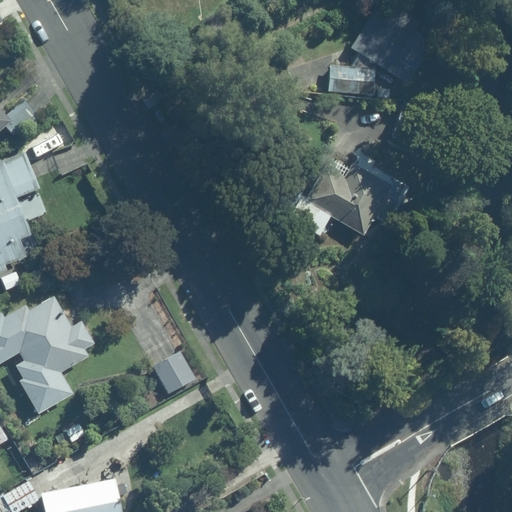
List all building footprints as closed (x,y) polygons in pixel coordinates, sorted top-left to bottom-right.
[(439,38),(380,0),(379,0),(349,47),(357,52),(349,65),(328,64),(327,93),(374,95),(375,65),(408,87),(439,38)] [(0,129),(10,121),(0,109),(0,129)] [(0,272),(7,270),(5,264),(27,256),(21,239),(30,235),(15,196),(37,188),(24,155),(0,163),(0,272)] [(326,166),(306,200),(364,234),(392,187),(354,164),(345,178),(326,166)] [(24,378),(19,380),(39,415),(75,394),(62,371),(88,356),(84,348),(94,343),(81,322),(71,327),(54,297),(30,310),(27,305),(4,318),(2,314),(0,314),(0,363),(20,352),(24,360),(16,365),(24,378)] [(179,347),(151,363),(169,396),(197,381),(179,347)] [(121,511),(115,479),(42,493),(45,511),(121,511)] [(13,511),(37,500),(27,481),(0,494),(0,508),(1,511),(13,511)]
